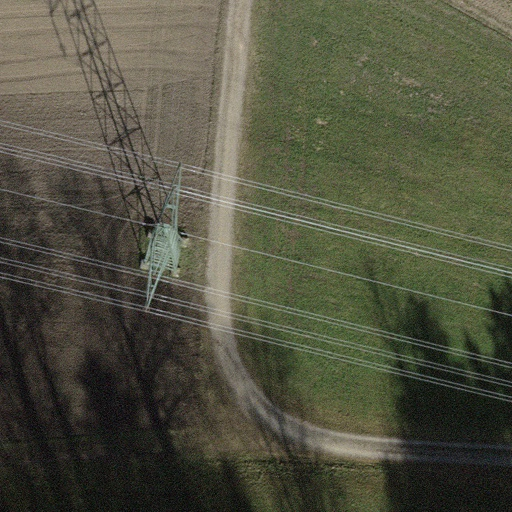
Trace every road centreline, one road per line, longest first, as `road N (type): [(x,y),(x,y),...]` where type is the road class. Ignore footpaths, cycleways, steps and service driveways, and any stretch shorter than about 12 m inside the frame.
road 1 (track): [(240,0),(220,318),(237,380),(292,454)]
road 2 (track): [(0,467),(292,454)]
road 3 (track): [(292,454),(511,466)]
